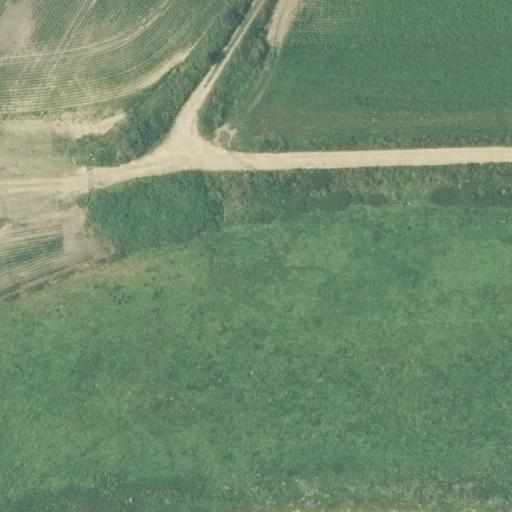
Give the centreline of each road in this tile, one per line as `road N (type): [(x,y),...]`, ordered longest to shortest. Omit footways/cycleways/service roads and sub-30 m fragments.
road 1 (track): [(177,162),(511,156)]
road 2 (track): [(261,0),(198,97),(177,162)]
road 3 (track): [(0,165),(135,174),(177,162)]
